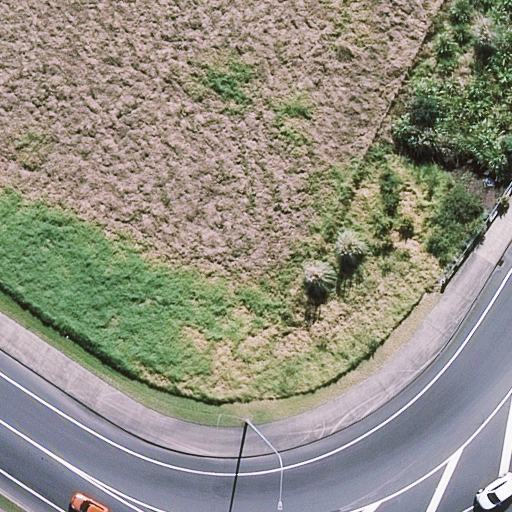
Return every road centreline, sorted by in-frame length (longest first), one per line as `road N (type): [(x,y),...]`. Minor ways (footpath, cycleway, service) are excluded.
road 1 (tertiary): [(137,511),(0,421)]
road 2 (tertiary): [(511,438),(412,511)]
